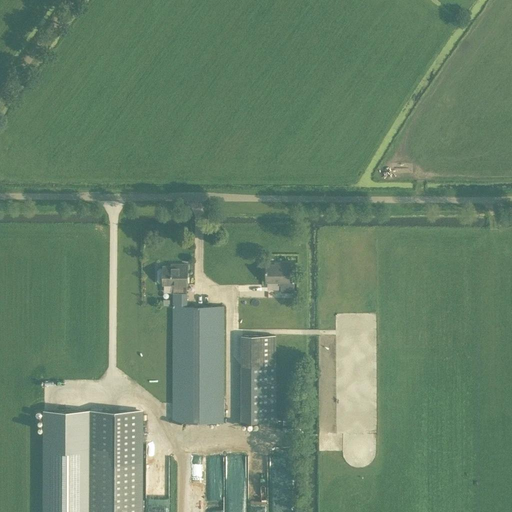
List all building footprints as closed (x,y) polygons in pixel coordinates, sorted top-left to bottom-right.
[(266,281),(279,281),(279,285),(280,285),(280,292),(294,292),(294,280),(289,280),(289,262),(277,262),(277,264),(266,264),(266,281)] [(163,282),(163,284),(173,284),(173,293),(172,293),(172,305),(172,422),(224,422),(224,305),(187,305),(187,292),(186,292),(186,284),(187,284),(187,264),(175,264),(175,266),(163,266),(163,267),(159,267),(157,270),(157,280),(159,282),(163,282)] [(241,335),(241,422),(276,421),(276,335),(241,335)] [(44,410),(43,511),(140,511),(140,410),(44,410)] [(223,449),(207,448),(205,480),(241,482),(242,459),(230,458),(229,462),(222,461),(223,449)] [(185,452),(186,511),(200,511),(199,451),(185,452)]
